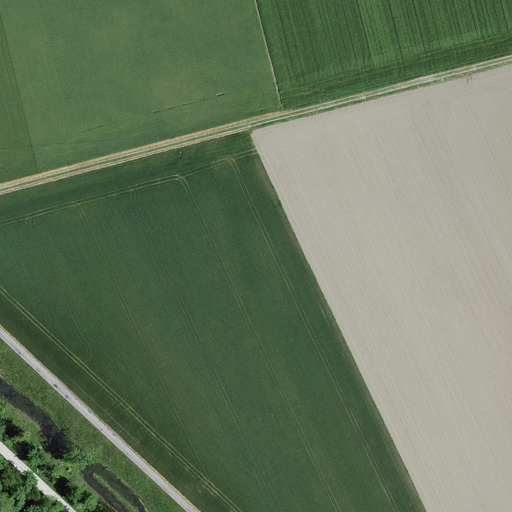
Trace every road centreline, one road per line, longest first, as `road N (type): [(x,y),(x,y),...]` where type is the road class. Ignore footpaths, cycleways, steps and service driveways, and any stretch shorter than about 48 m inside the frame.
road 1 (track): [(511,56),(0,189)]
road 2 (unclassified): [(0,332),(193,511)]
